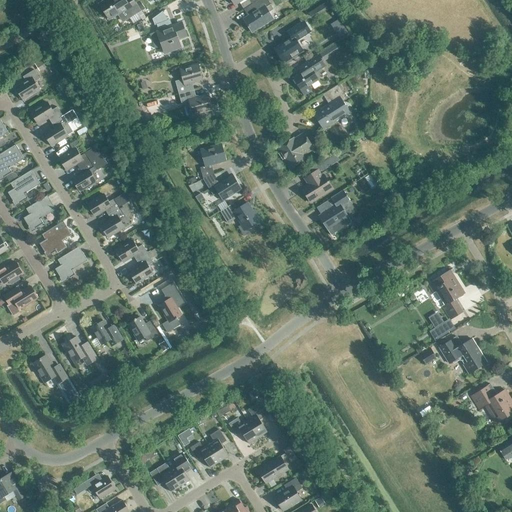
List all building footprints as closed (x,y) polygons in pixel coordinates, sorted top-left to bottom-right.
[(109,19),(118,13),(122,19),(124,19),(129,17),(140,11),(132,0),(105,0),(100,4),(109,19)] [(268,0),(258,0),(253,3),(248,6),(252,13),(243,18),(252,32),(273,19),(269,12),(274,9),(268,0)] [(329,5),(325,0),(322,0),(306,11),(310,17),(329,5)] [(178,39),(184,37),(181,30),(178,31),(175,24),(172,25),(169,19),(166,20),(164,15),(153,19),(155,25),(158,24),(160,30),(156,31),(161,46),(164,45),(167,53),(181,47),(178,39)] [(296,41),(307,34),(300,23),(287,31),(291,38),(275,49),(284,63),(303,51),(296,41)] [(341,50),(337,43),(320,53),(324,61),(341,50)] [(308,86),(318,80),(318,79),(318,78),(319,77),(320,76),(320,75),(320,74),(320,73),(320,72),(320,71),(319,70),(325,66),(319,57),(313,61),(312,59),(302,65),(305,70),(293,78),(304,95),(311,90),(308,86)] [(179,94),(193,90),(190,82),(202,79),(198,64),(180,69),(183,79),(175,81),(179,94)] [(22,99),(39,89),(35,81),(40,78),(34,69),(23,76),(26,82),(15,88),(22,99)] [(324,127),(347,113),(341,102),(347,98),(338,84),(323,94),(329,104),(315,113),(324,127)] [(193,90),(179,94),(181,103),(189,101),(193,115),(211,110),(206,95),(195,98),(193,90)] [(48,102),(31,113),(37,124),(48,117),(51,122),(63,115),(57,107),(52,110),(48,102)] [(54,128),(44,134),(51,145),(68,134),(67,134),(72,131),(68,124),(67,122),(77,116),(72,109),(63,115),(51,122),(54,128)] [(0,137),(8,132),(0,118),(0,137)] [(302,154),(312,148),(304,134),(294,141),(292,139),(278,148),(281,152),(279,153),(283,159),(284,158),(291,168),(305,159),(302,154)] [(9,168),(24,158),(16,144),(0,153),(0,179),(0,180),(6,176),(12,172),(9,168)] [(203,179),(214,174),(211,164),(226,160),(221,144),(201,149),(205,166),(200,167),(203,179)] [(96,146),(81,156),(76,148),(59,159),(66,170),(76,163),(80,168),(101,155),(96,146)] [(101,155),(80,168),(83,174),(72,180),(79,191),(96,180),(91,173),(107,164),(101,155)] [(320,169),(317,163),(301,173),(308,184),(302,188),(310,202),(332,188),(324,174),(321,176),(318,170),(320,169)] [(25,193),(40,184),(32,170),(16,179),(10,183),(14,189),(8,192),(16,205),(28,198),(25,193)] [(12,172),(6,176),(10,183),(16,179),(12,172)] [(214,174),(203,179),(213,195),(219,192),(223,200),(241,189),(232,175),(220,183),(214,174)] [(351,222),(348,217),(342,206),(350,201),(343,190),(331,198),(336,205),(319,216),(331,235),(351,222)] [(105,194),(88,205),(94,216),(105,209),(108,214),(119,207),(128,202),(130,200),(125,193),(114,199),(114,198),(109,201),(105,194)] [(201,194),(196,197),(199,202),(204,199),(201,194)] [(41,219),(56,209),(47,195),(26,209),(29,214),(24,218),(32,231),(44,223),(41,219)] [(111,219),(101,226),(107,237),(124,227),(125,228),(132,224),(134,212),(128,202),(119,207),(108,214),(111,219)] [(233,203),(220,211),(228,223),(237,217),(242,224),(238,227),(244,235),(252,230),(250,226),(260,220),(254,211),(253,212),(247,203),(237,209),(233,203)] [(72,235),(63,221),(42,234),(45,240),(39,243),(47,256),(56,251),(58,253),(67,247),(63,240),(72,235)] [(136,260),(148,253),(142,244),(137,247),(133,240),(116,251),(123,262),(133,255),(136,260)] [(148,253),(136,260),(139,265),(129,272),(136,283),(153,272),(148,265),(153,262),(151,258),(163,251),(160,245),(148,253)] [(72,270),(87,260),(79,246),(58,259),(61,265),(55,269),(63,282),(75,274),(72,270)] [(0,263),(0,277),(4,284),(8,281),(11,284),(19,279),(17,275),(22,272),(16,262),(5,268),(2,263),(0,263)] [(433,292),(436,291),(445,305),(442,306),(451,320),(463,312),(455,299),(465,293),(450,270),(428,283),(433,292)] [(184,303),(172,283),(161,290),(165,295),(168,293),(170,298),(159,305),(168,320),(162,324),(167,332),(180,324),(177,319),(178,318),(177,317),(181,315),(177,307),(184,303)] [(14,289),(4,296),(9,304),(7,306),(13,315),(21,311),(19,308),(38,297),(31,286),(21,292),(18,287),(14,289)] [(438,314),(430,319),(436,329),(431,333),(436,340),(446,334),(442,326),(444,324),(438,314)] [(128,324),(139,341),(145,337),(147,341),(158,334),(151,323),(146,326),(140,317),(136,319),(136,318),(129,322),(130,323),(128,324)] [(104,320),(92,327),(102,344),(108,341),(112,346),(123,339),(115,327),(109,330),(104,320)] [(193,327),(183,333),(186,338),(196,332),(193,327)] [(87,342),(82,345),(77,336),(63,345),(68,353),(69,352),(75,362),(82,358),(86,365),(98,358),(87,342)] [(469,373),(487,362),(471,338),(461,344),(456,336),(439,347),(449,363),(463,355),(467,362),(463,364),(469,373)] [(429,348),(419,354),(426,364),(435,358),(429,348)] [(58,383),(67,377),(59,364),(54,368),(46,355),(34,363),(45,382),(54,376),(58,383)] [(89,382),(93,389),(98,386),(94,379),(89,382)] [(497,423),(511,413),(511,402),(504,389),(497,394),(490,383),(472,395),(480,409),(486,405),(497,423)] [(256,389),(250,393),(253,398),(259,394),(256,389)] [(445,404),(439,408),(442,413),(448,409),(445,404)] [(247,420),(258,437),(267,431),(260,419),(265,416),(258,405),(249,410),(253,417),(247,420)] [(221,409),(216,412),(219,417),(224,414),(221,409)] [(258,437),(247,420),(242,424),(238,417),(229,423),(236,435),(241,431),(248,443),(258,437)] [(209,444),(219,461),(229,456),(221,444),(226,440),(219,429),(210,435),(214,441),(209,444)] [(182,433),(178,436),(184,446),(189,443),(182,433)] [(511,436),(497,446),(503,455),(506,459),(511,455),(511,436)] [(219,461),(209,444),(203,448),(199,441),(190,447),(197,459),(202,456),(210,467),(219,461)] [(291,462),(297,458),(289,446),(283,450),(285,453),(280,456),(258,469),(266,483),(288,469),(283,461),(288,458),(291,462)] [(170,469),(181,486),(190,480),(185,471),(192,467),(182,452),(171,459),(175,465),(170,469)] [(169,469),(166,463),(150,473),(158,486),(165,481),(171,492),(181,486),(170,469),(169,469)] [(0,502),(5,499),(4,496),(14,490),(19,499),(27,494),(21,485),(19,486),(11,473),(0,479),(0,502)] [(77,495),(87,488),(90,492),(95,490),(100,498),(115,489),(107,476),(98,482),(94,476),(74,489),(77,495)] [(296,492),(302,488),(296,477),(284,485),(287,490),(275,498),(283,510),(301,499),(296,492)] [(225,509),(227,511),(246,511),(239,499),(233,502),(234,503),(225,509)] [(130,511),(123,500),(109,508),(106,503),(96,509),(97,511),(130,511)]
